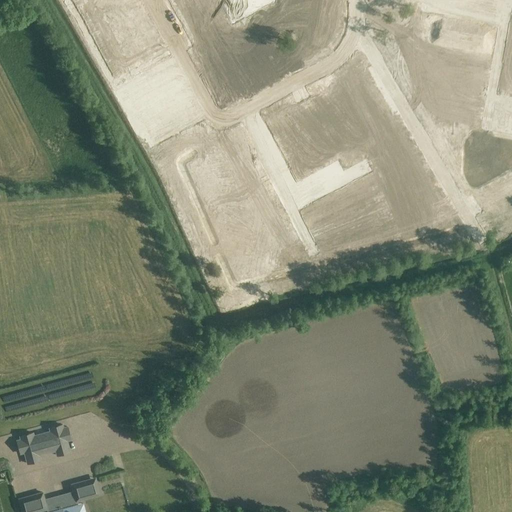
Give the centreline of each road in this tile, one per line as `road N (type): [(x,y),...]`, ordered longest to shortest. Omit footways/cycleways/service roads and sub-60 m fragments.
road 1 (residential): [(360,166),(295,203),(243,110)]
road 2 (residential): [(150,0),(218,125),(243,110)]
road 3 (residential): [(243,110),(342,53),(352,0)]
road 4 (residential): [(509,8),(490,131)]
